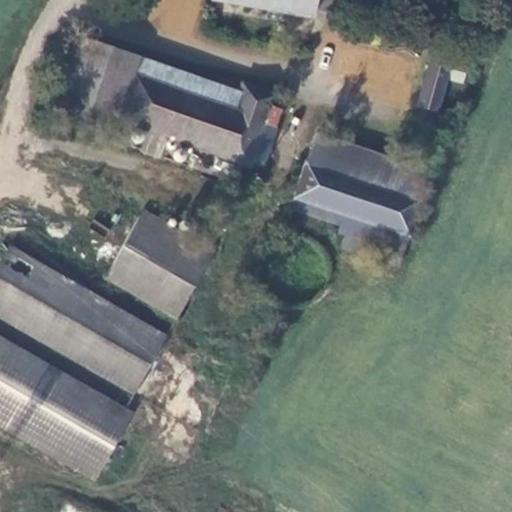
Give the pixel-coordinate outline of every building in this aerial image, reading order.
[(204,0),(205,1),(290,15),(303,18),(306,0),(204,0)] [(131,58),(76,39),(52,109),(107,128),(131,58)] [(411,109),(430,114),(439,79),(442,63),(444,57),(425,52),(411,109)] [(141,130),(134,148),(155,153),(161,138),(240,168),(266,99),(239,89),(236,88),(235,90),(233,93),(224,116),(151,88),(156,74),(134,66),(114,120),(141,130)] [(156,73),(156,74),(151,88),(224,116),(233,93),(156,73)] [(229,88),(235,90),(236,88),(239,89),(241,83),(232,80),(229,88)] [(311,208),(328,213),(401,238),(421,175),(308,135),(286,200),(311,208)] [(153,158),(155,153),(134,148),(133,150),(153,158)] [(16,231),(83,269),(116,209),(119,203),(49,168),(16,231)] [(116,209),(83,269),(175,319),(206,261),(116,209)] [(3,251),(0,256),(0,322),(133,395),(164,339),(3,251)] [(0,353),(126,422),(130,414),(0,342),(0,353)] [(126,422),(0,353),(0,430),(93,482),(115,442),(122,428),(126,422)] [(137,436),(122,428),(115,442),(130,450),(137,436)]
